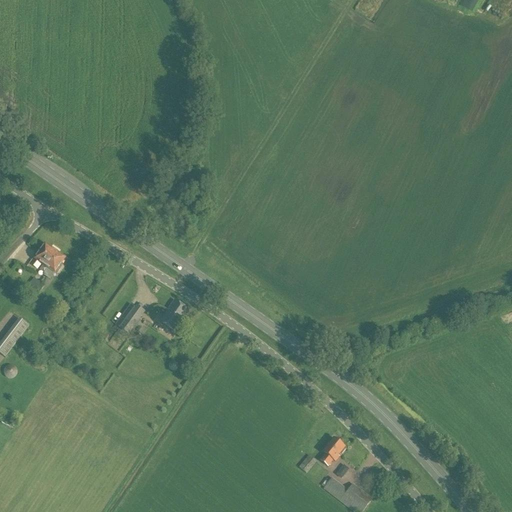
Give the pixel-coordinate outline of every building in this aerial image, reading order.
[(35,259),(48,269),(44,275),(50,279),(54,273),(57,274),(62,266),(61,265),(65,258),(54,251),(55,251),(45,244),(40,252),(35,259)] [(35,300),(44,285),(34,278),(24,292),(35,300)] [(174,301),(163,318),(160,322),(175,332),(178,328),(190,311),(174,301)] [(116,324),(119,327),(120,328),(128,335),(145,312),(136,306),(135,307),(131,304),(116,324)] [(46,306),(43,310),(48,314),(51,310),(46,306)] [(0,354),(5,358),(29,326),(20,319),(0,344),(0,354)] [(9,377),(19,374),(16,365),(6,368),(9,377)] [(323,452),(326,454),(321,461),(328,467),(333,460),(336,462),(339,457),(338,456),(341,453),(342,454),(345,449),(344,448),(345,448),(333,438),(323,452)] [(307,474),(317,462),(308,456),(299,468),(307,474)] [(345,483),(353,481),(351,471),(343,473),(345,483)] [(346,493),(330,480),(324,489),(353,511),(354,511),(356,510),(358,511),(362,511),(370,502),(351,488),(350,488),(346,493)]
